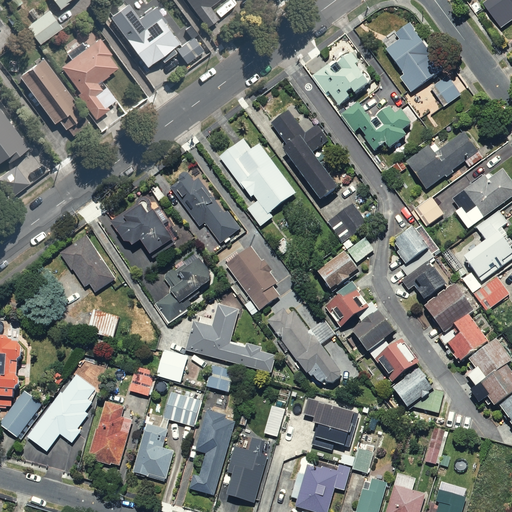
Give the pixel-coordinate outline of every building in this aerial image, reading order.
[(0,0),(0,30),(9,24),(0,11),(0,10),(6,6),(1,0),(0,0)] [(55,0),(63,10),(77,0),(55,0)] [(186,0),(207,32),(222,22),(212,7),(222,0),(186,0)] [(511,0),(483,0),(478,4),(497,28),(511,16),(511,9),(511,8),(511,7),(511,0)] [(134,3),(111,21),(143,61),(137,66),(151,84),(193,50),(159,8),(147,18),(134,3)] [(52,11),(30,28),(42,43),(64,25),(52,11)] [(400,39),(385,49),(403,74),(399,77),(410,93),(444,70),(411,22),(395,33),(400,39)] [(77,61),(65,69),(104,127),(119,117),(112,106),(121,100),(110,83),(127,71),(116,54),(118,52),(108,36),(90,48),(86,42),(71,52),(77,61)] [(333,59),(311,75),(325,94),(328,91),(337,104),(368,82),(354,63),(357,61),(350,52),(336,63),(333,59)] [(44,57),(17,77),(55,128),(61,123),(72,138),(93,122),(44,57)] [(447,76),(431,88),(444,106),(460,95),(447,76)] [(342,114),(354,130),(359,126),(366,135),(364,137),(374,149),(384,142),(389,147),(407,134),(403,129),(412,122),(402,108),(395,113),(390,106),(372,120),(358,102),(342,114)] [(0,172),(34,148),(0,103),(0,172)] [(286,144),(282,147),(319,198),(336,185),(311,151),(328,139),(317,124),(306,132),(289,109),(270,122),(286,144)] [(434,142),(402,162),(421,190),(476,155),(462,133),(438,149),(434,142)] [(254,201),(244,208),(257,226),(271,217),(267,210),(293,193),(257,140),(248,146),(241,136),(215,154),(244,198),(249,194),(254,201)] [(21,166),(5,178),(17,195),(34,182),(21,166)] [(453,210),(451,211),(464,229),(511,194),(511,185),(500,170),(490,177),(486,172),(447,201),(453,210)] [(192,175),(166,195),(192,230),(200,223),(215,243),(233,230),(192,175)] [(432,197),(415,209),(427,226),(444,214),(432,197)] [(367,222),(352,202),(328,221),(343,241),(367,222)] [(135,206),(106,225),(116,241),(127,245),(135,240),(146,258),(172,242),(151,210),(141,216),(135,206)] [(499,210),(477,227),(485,239),(463,255),(482,281),(511,258),(511,248),(498,229),(508,222),(499,210)] [(412,226),(395,238),(397,242),(395,243),(399,250),(397,252),(405,263),(428,247),(412,226)] [(85,233),(55,253),(77,288),(83,284),(90,293),(114,278),(85,233)] [(365,237),(348,250),(356,262),(374,249),(365,237)] [(248,245),(221,264),(254,310),(276,294),(271,287),(276,284),(248,245)] [(344,251),(317,271),(330,289),(336,284),(337,286),(350,277),(349,275),(357,268),(344,251)] [(172,286),(164,292),(173,304),(208,276),(191,254),(164,276),(172,286)] [(401,279),(409,290),(415,285),(424,298),(445,283),(428,260),(401,279)] [(497,277),(474,294),(487,311),(510,294),(497,277)] [(339,295),(324,307),(340,328),(369,307),(359,292),(360,291),(353,281),(337,292),(339,295)] [(474,310),(454,283),(424,305),(444,332),(456,324),(468,314),(474,310)] [(121,318),(90,307),(82,330),(113,341),(121,318)] [(240,313),(220,308),(215,330),(196,326),(189,355),(273,376),(277,358),(264,355),(265,350),(249,346),(248,351),(231,347),(240,313)] [(351,329),(367,350),(394,330),(378,309),(351,329)] [(285,310),(267,324),(309,380),(311,379),(313,382),(316,380),(319,385),(324,388),(328,385),(329,388),(335,389),(342,384),(344,377),(322,348),(337,337),(326,322),(310,334),(295,313),(290,317),(285,310)] [(488,340),(468,314),(456,324),(462,332),(448,343),(455,352),(453,354),(457,359),(459,358),(461,361),(488,340)] [(391,382),(420,362),(402,337),(390,345),(386,341),(370,352),(391,382)] [(18,338),(0,338),(0,402),(18,402),(18,338)] [(481,381),(506,363),(511,359),(496,338),(468,358),(475,368),(467,374),(475,385),(481,381)] [(159,348),(152,374),(182,382),(190,357),(189,355),(159,348)] [(494,404),(511,391),(511,371),(506,363),(481,381),(490,394),(488,395),(494,404)] [(152,374),(131,368),(125,391),(145,397),(152,374)] [(432,389),(418,368),(392,386),(409,410),(414,407),(439,413),(444,392),(432,389)] [(98,392),(72,373),(25,436),(45,451),(58,434),(70,444),(82,428),(75,423),(98,392)] [(169,422),(195,428),(203,394),(168,385),(159,425),(164,426),(168,427),(169,422)] [(511,395),(500,405),(511,419),(511,395)] [(125,404),(101,398),(86,461),(118,468),(129,421),(121,419),(125,404)] [(15,403),(0,419),(0,422),(15,436),(35,413),(20,401),(17,405),(15,403)] [(321,431),(319,441),(350,450),(360,417),(310,402),(305,418),(317,422),(315,429),(321,431)] [(235,416),(202,407),(191,451),(196,452),(186,490),(214,497),(215,494),(216,489),(229,440),(231,432),(235,416)] [(279,439),(286,412),(274,409),(266,436),(279,439)] [(164,426),(159,425),(143,421),(131,471),(163,479),(171,448),(160,446),(164,426)] [(450,432),(432,427),(422,459),(448,467),(451,455),(443,453),(450,432)] [(269,442),(231,432),(229,440),(216,489),(215,494),(254,504),(269,442)] [(375,455),(360,451),(354,472),(369,476),(375,455)] [(309,468),(297,509),(305,511),(329,511),(336,490),(345,492),(352,470),(340,467),(338,474),(324,469),(323,472),(309,468)] [(417,482),(401,477),(388,511),(423,511),(427,498),(414,494),(417,482)] [(382,511),(390,486),(374,482),(370,493),(365,492),(358,511),(382,511)] [(439,511),(464,511),(468,500),(441,492),(437,504),(442,506),(439,511)]
